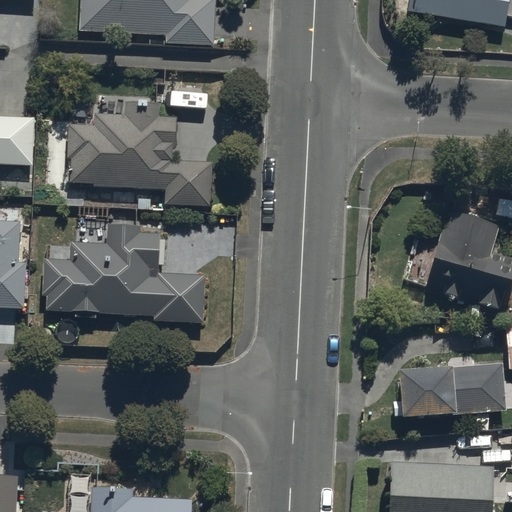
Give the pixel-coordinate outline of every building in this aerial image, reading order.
[(0,0),(0,8),(29,10),(29,0),(0,0)] [(82,0),(81,32),(217,41),(219,0),(82,0)] [(407,0),(405,13),(502,31),(509,0),(407,0)] [(209,209),(210,164),(174,163),(176,119),(158,119),(159,105),(123,104),(123,117),(94,116),(93,129),(67,128),(66,160),(71,161),(71,185),(93,186),(93,190),(164,192),(163,208),(209,209)] [(0,166),(31,169),(34,118),(0,115),(0,166)] [(511,277),(511,262),(489,256),(497,230),(446,216),(426,291),(502,312),(511,277)] [(0,309),(22,311),(25,267),(17,267),(19,226),(0,224),(0,309)] [(106,227),(105,246),(70,244),(69,263),(44,262),(42,298),(46,299),(45,314),(73,316),(73,319),(95,320),(95,316),(152,319),(151,324),(202,326),(204,279),(158,277),(158,270),(163,270),(165,242),(158,241),(158,236),(140,235),(141,229),(106,227)] [(395,376),(400,428),(509,416),(504,365),(395,376)] [(393,467),(391,511),(494,511),(495,471),(393,467)] [(0,511),(16,511),(17,478),(0,478),(0,511)] [(189,511),(190,503),(130,501),(131,492),(90,491),(89,511),(189,511)]
